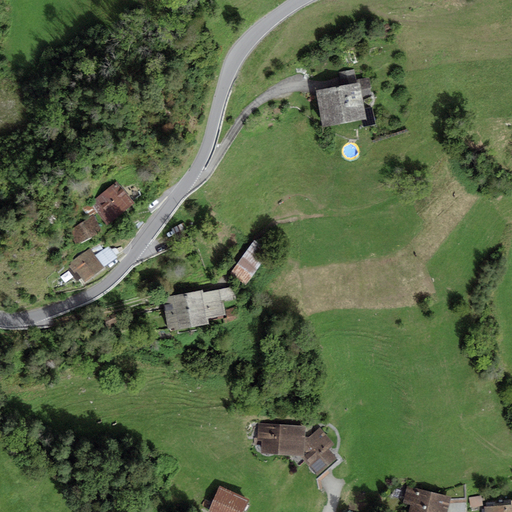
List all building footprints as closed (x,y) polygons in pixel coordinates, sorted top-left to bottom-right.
[(362,85),(319,93),(325,127),(368,118),(362,85)] [(120,182),(93,204),(110,225),(137,203),(120,182)] [(96,217),(75,229),(83,244),(104,232),(96,217)] [(190,225),(177,230),(181,240),(194,235),(190,225)] [(257,243),(235,273),(250,284),(272,254),(257,243)] [(112,249),(101,255),(108,266),(118,259),(112,249)] [(93,250),(73,264),(86,282),(106,268),(93,250)] [(237,289),(168,298),(172,331),(215,325),(214,315),(226,314),(225,303),(238,302),(237,289)] [(307,428),(260,426),(259,443),(263,443),(262,457),(306,459),(306,443),(307,428)] [(336,448),(321,431),(306,443),(306,459),(320,478),(341,461),(331,452),(336,448)] [(246,511),(251,501),(221,489),(211,511),(246,511)] [(450,511),(454,500),(408,489),(404,505),(412,507),(411,511),(450,511)] [(505,508),(485,509),(485,511),(511,511),(511,502),(505,503),(505,508)]
